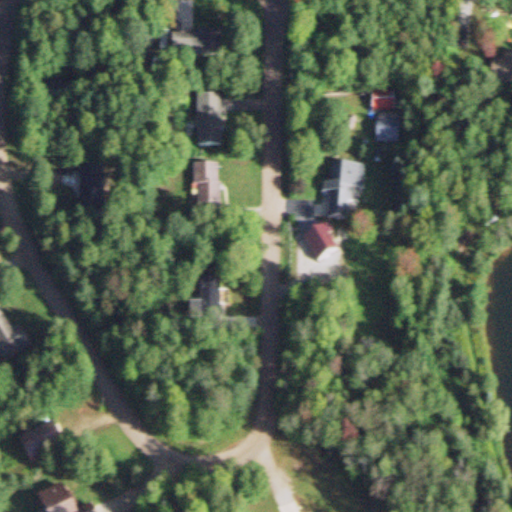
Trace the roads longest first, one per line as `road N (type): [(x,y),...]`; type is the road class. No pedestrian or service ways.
road 1 (residential): [(0,163),(2,201),(38,274),(104,385),(166,462),(213,470),(246,456),(264,433),(270,406)]
road 2 (residential): [(270,406),(270,0)]
